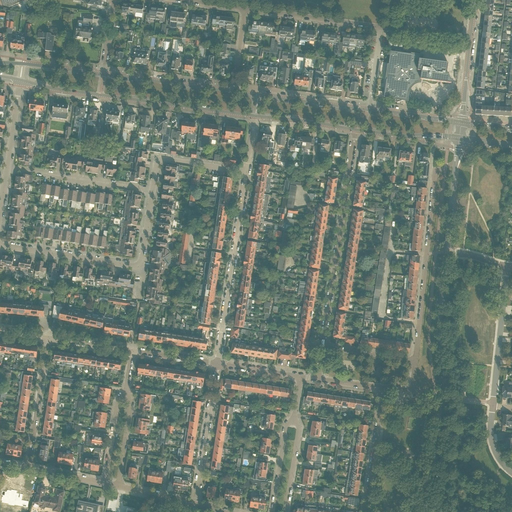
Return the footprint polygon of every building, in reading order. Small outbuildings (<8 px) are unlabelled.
[(122,8),(122,14),(128,15),(129,13),(130,5),(125,4),(122,3),(122,8)] [(129,13),(128,15),(132,15),(132,16),(135,16),(136,6),(130,5),(129,13)] [(136,6),(135,16),(135,17),(142,17),(143,7),(136,6)] [(148,8),(147,16),(149,16),(149,18),(156,19),(157,9),(150,8),(150,9),(148,8)] [(157,9),(156,19),(160,20),(159,22),(162,23),(164,10),(157,9)] [(170,24),(169,26),(176,27),(177,22),(177,21),(178,13),(171,13),(171,15),(170,17),(171,17),(170,24)] [(178,13),(177,22),(183,23),(182,26),(184,26),(184,23),(184,19),(185,19),(185,18),(185,17),(185,14),(178,13)] [(77,29),(76,29),(76,31),(77,31),(76,37),(81,38),(81,37),(91,38),(91,34),(94,34),(95,32),(92,31),(92,30),(92,29),(91,29),(91,24),(92,24),(93,16),(84,15),(83,22),(82,22),(82,28),(77,27),(77,29)] [(192,24),(198,25),(199,17),(193,16),(193,15),(192,15),(191,24),(192,25),(192,24)] [(199,17),(198,25),(205,26),(204,26),(205,26),(206,22),(207,20),(206,20),(207,15),(203,15),(203,17),(199,17)] [(212,28),(219,29),(220,17),(213,16),(212,28)] [(227,18),(225,29),(226,29),(226,30),(232,31),(234,19),(227,18)] [(252,27),(249,26),(248,32),(258,34),(258,33),(260,22),(253,21),(253,23),(252,23),(252,26),(252,27)] [(265,34),(265,33),(266,23),(264,23),(264,22),(260,21),(260,22),(258,33),(265,34)] [(265,34),(265,35),(272,36),(272,33),(273,29),(273,24),(266,23),(265,33),(265,34)] [(279,36),(286,37),(287,28),(284,28),(284,25),(280,25),(279,29),(280,29),(279,36)] [(287,28),(286,37),(293,38),(294,31),(295,31),(295,27),(291,26),(290,29),(287,28)] [(50,29),(50,34),(38,33),(37,38),(42,39),(42,41),(43,41),(44,42),(44,43),(46,43),(45,51),(52,52),(54,36),(56,36),(57,30),(50,29)] [(300,39),(300,41),(307,42),(307,40),(307,39),(308,31),(301,30),(301,35),(300,39)] [(307,40),(307,41),(314,42),(314,41),(314,39),(315,39),(315,38),(315,32),(308,31),(307,39),(307,40)] [(322,42),(328,43),(330,34),(323,33),(322,42)] [(338,55),(338,54),(339,42),(340,36),(337,36),(337,35),(330,34),(328,43),(335,44),(334,53),(335,54),(338,55)] [(338,55),(337,59),(340,60),(341,60),(342,55),(343,47),(349,48),(351,35),(344,34),(343,43),(339,42),(338,54),(338,55)] [(16,49),(17,49),(18,36),(15,36),(12,35),(10,48),(13,49),(16,49)] [(358,36),(351,35),(349,48),(354,48),(354,47),(356,47),(358,36)] [(365,37),(358,36),(356,47),(363,48),(365,37)] [(120,52),(120,49),(117,48),(116,52),(115,55),(116,55),(115,60),(119,61),(118,62),(121,62),(122,61),(123,52),(120,52)] [(133,63),(140,64),(141,50),(133,49),(132,57),(134,57),(133,63)] [(141,50),(140,64),(146,65),(147,59),(149,59),(150,51),(141,50)] [(384,96),(384,97),(394,99),(395,97),(396,98),(397,100),(397,102),(402,101),(408,99),(407,98),(407,96),(407,95),(407,93),(407,91),(408,89),(409,88),(410,86),(411,85),(413,83),(414,82),(416,82),(416,81),(417,80),(419,80),(420,80),(420,79),(421,80),(451,84),(448,73),(446,73),(448,63),(423,60),(421,60),(419,60),(420,54),(420,52),(403,50),(403,53),(394,52),(390,51),(389,59),(388,64),(388,65),(389,65),(389,66),(388,66),(388,67),(387,68),(387,69),(386,72),(386,74),(387,77),(387,78),(387,80),(386,79),(386,80),(384,96)] [(281,52),(280,59),(285,60),(287,60),(287,57),(293,57),(294,53),(291,53),(284,52),(281,52)] [(158,61),(157,66),(165,67),(166,62),(166,57),(166,56),(167,54),(163,54),(162,53),(159,53),(158,58),(158,61)] [(173,56),(172,60),(171,67),(171,69),(174,70),(174,69),(178,70),(178,67),(179,67),(180,57),(173,56)] [(202,69),(201,69),(201,71),(201,72),(212,73),(212,67),(213,57),(209,56),(208,62),(203,61),(202,69)] [(186,58),(185,65),(185,70),(186,71),(188,71),(188,70),(192,71),(193,59),(186,58)] [(220,62),(219,69),(220,69),(220,70),(219,74),(221,75),(222,75),(224,76),(224,75),(226,75),(227,66),(229,66),(230,62),(225,62),(220,62)] [(261,71),(260,75),(260,80),(263,80),(263,81),(265,81),(266,81),(268,66),(260,65),(259,71),(261,71)] [(245,78),(252,79),(253,73),(256,74),(257,66),(253,66),(253,69),(250,69),(250,68),(246,67),(245,78)] [(275,78),(277,68),(268,66),(266,81),(267,81),(269,82),(269,81),(272,82),(273,78),(275,78)] [(281,76),(280,81),(282,81),(282,83),(287,84),(287,82),(288,81),(287,81),(287,79),(290,80),(290,77),(288,77),(289,70),(282,69),(281,76)] [(313,71),(310,70),(309,73),(303,72),(303,77),(301,85),(304,86),(304,87),(306,87),(307,86),(308,86),(309,78),(312,79),(313,71)] [(315,71),(314,78),(315,78),(317,79),(316,82),(316,87),(322,88),(323,80),(324,75),(321,75),(321,72),(316,71),(315,71)] [(294,73),(293,77),(295,77),(295,80),(294,85),(297,85),(300,86),(300,85),(301,85),(303,77),(303,74),(294,73)] [(351,84),(351,87),(350,92),(357,93),(358,84),(359,84),(360,79),(354,79),(354,75),(349,74),(348,83),(351,84)] [(327,76),(326,81),(331,82),(331,85),(330,89),(335,90),(335,91),(337,91),(338,90),(341,91),(342,86),(343,82),(340,82),(341,77),(332,76),(332,77),(327,76)] [(475,115),(511,117),(511,101),(511,94),(500,93),(499,108),(494,107),(494,103),(484,102),(483,107),(481,107),(482,97),(482,95),(482,91),(476,90),(475,115)] [(33,110),(36,111),(37,102),(31,101),(29,113),(29,114),(32,114),(33,110)] [(37,102),(36,111),(35,117),(40,118),(40,116),(42,116),(43,102),(41,102),(41,101),(38,101),(38,102),(37,102)] [(53,109),(52,116),(59,117),(61,105),(53,104),(53,109)] [(61,105),(59,117),(67,118),(68,111),(68,106),(61,105)] [(83,126),(84,126),(85,127),(86,119),(83,119),(85,108),(77,107),(76,112),(76,113),(75,114),(76,115),(75,121),(75,122),(76,122),(76,123),(77,123),(78,123),(79,122),(83,122),(82,124),(82,125),(83,125),(83,126)] [(90,120),(93,121),(93,122),(94,122),(94,123),(95,123),(95,122),(96,122),(96,121),(97,116),(98,116),(98,113),(97,113),(98,110),(94,109),(94,111),(91,110),(90,120)] [(135,115),(131,114),(129,114),(128,114),(127,118),(126,117),(124,130),(133,131),(134,125),(135,115)] [(150,117),(143,116),(142,120),(141,121),(142,121),(140,121),(139,132),(145,133),(145,131),(149,132),(151,120),(149,120),(150,117)] [(156,121),(155,130),(158,130),(158,133),(163,134),(162,142),(168,143),(169,137),(165,136),(165,134),(166,127),(167,127),(167,125),(167,122),(168,120),(163,119),(164,118),(159,117),(159,118),(158,121),(156,121)] [(172,129),(171,140),(179,141),(179,137),(181,137),(181,135),(184,136),(184,135),(187,135),(189,123),(188,123),(188,122),(185,122),(185,123),(181,122),(180,127),(180,128),(182,128),(181,132),(179,132),(180,131),(174,131),(175,130),(172,129)] [(187,135),(187,139),(195,140),(196,133),(194,133),(194,131),(195,131),(195,128),(194,127),(195,124),(192,123),(189,122),(189,123),(187,135)] [(203,142),(209,143),(211,125),(205,124),(205,126),(203,126),(201,139),(203,139),(203,142)] [(211,125),(209,143),(211,143),(212,140),(216,141),(217,141),(218,141),(219,141),(219,140),(219,139),(219,138),(219,135),(217,135),(218,126),(211,125)] [(223,135),(222,143),(227,143),(228,140),(232,140),(233,128),(227,127),(226,132),(226,136),(223,135)] [(233,128),(232,140),(231,143),(232,143),(234,143),(238,144),(240,134),(242,134),(242,130),(233,128)] [(266,141),(264,141),(264,147),(269,148),(270,142),(271,142),(272,133),(272,134),(270,133),(268,133),(264,133),(264,132),(263,138),(266,138),(266,141)] [(22,136),(22,142),(32,144),(34,145),(35,145),(35,141),(38,142),(39,136),(28,134),(27,137),(23,137),(23,136),(22,136)] [(277,141),(277,142),(278,142),(277,145),(281,146),(281,150),(284,150),(285,140),(286,136),(280,135),(279,135),(278,141),(277,141)] [(287,144),(286,150),(294,151),(295,148),(301,149),(303,138),(296,137),(295,142),(294,142),(294,144),(295,145),(287,144)] [(303,138),(301,149),(310,150),(310,146),(310,145),(314,145),(314,142),(311,141),(311,139),(303,138)] [(320,148),(321,148),(321,150),(324,150),(324,151),(328,151),(329,141),(321,140),(320,148)] [(21,146),(21,149),(21,148),(27,149),(27,153),(33,154),(34,147),(34,145),(32,144),(22,142),(21,146)] [(334,153),(341,154),(341,147),(342,146),(342,144),(342,143),(335,142),(334,153)] [(362,146),(359,163),(364,163),(369,164),(370,158),(368,158),(369,152),(370,147),(369,147),(369,146),(366,145),(366,146),(365,146),(362,146)] [(131,157),(130,163),(133,163),(139,164),(140,158),(146,159),(146,160),(147,160),(148,153),(147,153),(146,153),(147,152),(136,150),(136,151),(135,151),(134,154),(134,157),(131,157)] [(406,152),(405,162),(404,165),(405,165),(405,166),(409,166),(411,166),(413,153),(406,152)] [(33,154),(27,153),(26,156),(20,155),(19,161),(22,161),(21,165),(28,166),(29,159),(32,160),(33,154)] [(48,156),(47,163),(50,163),(50,166),(49,166),(49,167),(56,168),(56,167),(56,163),(60,163),(61,155),(51,154),(51,156),(48,156)] [(423,176),(428,177),(429,163),(427,163),(428,154),(425,154),(421,154),(419,163),(424,163),(424,164),(423,176)] [(65,169),(71,170),(72,160),(69,159),(70,156),(63,155),(62,164),(66,164),(65,169)] [(72,160),(71,170),(77,171),(77,170),(76,170),(77,166),(81,166),(82,158),(76,157),(75,160),(72,160)] [(84,162),(83,163),(87,163),(86,167),(86,172),(85,172),(91,173),(93,163),(93,158),(84,157),(84,159),(84,162)] [(104,165),(104,170),(107,171),(106,175),(112,176),(113,176),(112,176),(113,173),(116,174),(116,172),(117,172),(117,168),(117,167),(110,166),(111,163),(111,159),(106,158),(106,157),(105,157),(105,162),(104,165)] [(93,163),(91,173),(97,174),(98,169),(101,170),(102,162),(96,161),(96,163),(93,163)] [(135,169),(134,173),(144,174),(145,168),(139,167),(139,164),(133,163),(132,169),(135,169)] [(130,181),(138,182),(138,183),(139,179),(143,180),(144,174),(134,173),(131,172),(130,178),(131,178),(130,181)] [(164,180),(171,181),(177,182),(179,173),(176,172),(172,172),(171,175),(165,174),(164,180)] [(16,177),(15,183),(25,184),(26,181),(31,182),(31,178),(29,177),(30,176),(22,174),(21,178),(17,177),(16,177)] [(163,189),(169,190),(173,191),(173,188),(176,188),(177,182),(171,181),(170,184),(164,184),(163,189)] [(256,184),(255,187),(265,189),(270,190),(271,184),(270,184),(266,183),(257,182),(256,184)] [(21,190),(20,193),(27,194),(29,194),(30,185),(25,184),(15,183),(14,189),(15,189),(21,190)] [(49,202),(51,186),(47,185),(47,184),(43,183),(40,201),(45,202),(46,195),(50,196),(49,202)] [(325,183),(324,189),(326,190),(336,191),(337,185),(327,183),(325,183)] [(54,196),(59,197),(60,189),(60,187),(56,187),(56,185),(51,185),(51,186),(49,202),(53,203),(54,196)] [(418,188),(418,190),(416,190),(416,188),(411,187),(411,195),(414,195),(426,196),(426,192),(427,192),(428,189),(427,189),(426,189),(418,188)] [(67,207),(68,201),(67,200),(69,191),(69,189),(65,189),(65,190),(60,189),(59,197),(58,199),(63,200),(62,206),(64,207),(66,207),(67,207)] [(74,208),(75,208),(78,191),(74,190),(74,191),(69,191),(67,200),(68,201),(72,201),(71,208),(73,208),(74,208)] [(161,199),(170,200),(171,200),(172,197),(175,198),(176,191),(173,191),(169,190),(169,194),(162,193),(161,199)] [(81,203),(85,203),(87,194),(86,193),(82,193),(82,191),(78,191),(75,208),(80,209),(81,203)] [(127,197),(127,200),(140,202),(141,196),(136,195),(137,192),(129,191),(128,197),(127,197)] [(94,205),(95,203),(94,203),(96,195),(95,195),(91,194),(91,193),(87,192),(86,193),(87,194),(85,203),(84,210),(89,210),(90,204),(94,205)] [(98,210),(102,210),(105,194),(105,193),(101,192),(101,194),(96,193),(95,195),(96,195),(94,203),(95,203),(99,203),(98,210)] [(14,195),(13,201),(25,203),(27,203),(27,200),(26,199),(27,194),(20,193),(20,196),(14,195)] [(105,194),(102,210),(102,211),(103,204),(108,205),(107,211),(111,212),(114,194),(110,194),(109,195),(105,194)] [(413,202),(417,202),(425,203),(426,199),(427,199),(427,196),(426,196),(414,195),(413,202)] [(124,209),(132,210),(133,207),(139,208),(140,202),(127,200),(126,200),(124,209)] [(163,203),(162,209),(168,210),(172,210),(175,210),(175,207),(176,201),(171,200),(170,200),(169,204),(163,203)] [(18,208),(18,211),(24,212),(25,203),(13,201),(12,207),(18,208)] [(316,211),(318,211),(327,213),(328,206),(317,204),(316,211)] [(122,215),(121,218),(124,218),(127,219),(137,220),(138,214),(132,213),(132,210),(124,209),(123,209),(122,215)] [(412,212),(412,216),(424,217),(424,213),(425,213),(426,210),(424,210),(416,209),(412,209),(411,212),(412,212)] [(160,218),(167,219),(170,219),(171,216),(174,217),(175,210),(172,210),(168,210),(168,213),(161,212),(160,218)] [(11,213),(10,219),(20,221),(20,218),(23,218),(24,212),(18,211),(17,214),(11,213)] [(315,211),(314,217),(315,217),(317,217),(326,219),(327,213),(321,212),(318,211),(316,211),(315,211)] [(411,223),(414,223),(423,224),(423,220),(425,220),(425,217),(424,217),(412,216),(411,216),(411,223)] [(121,227),(123,227),(130,228),(130,225),(136,226),(137,220),(127,219),(124,218),(123,224),(121,224),(121,227)] [(15,226),(15,229),(21,230),(22,224),(19,224),(20,221),(10,219),(9,225),(15,226)] [(159,227),(165,228),(172,229),(173,220),(170,219),(167,219),(166,222),(160,221),(159,227)] [(39,237),(43,238),(46,222),(45,226),(45,228),(40,228),(41,225),(41,221),(37,220),(34,238),(38,239),(39,237)] [(48,239),(52,239),(55,223),(54,226),(54,230),(49,229),(50,226),(50,223),(48,222),(46,222),(43,238),(43,239),(47,240),(48,239)] [(56,240),(61,241),(64,225),(63,225),(63,228),(62,231),(58,230),(59,228),(59,224),(55,223),(52,239),(52,241),(56,242),(56,240)] [(314,223),(313,229),(315,230),(325,231),(326,225),(316,223),(314,223)] [(65,241),(70,242),(72,232),(67,232),(68,229),(68,225),(64,225),(61,241),(61,242),(65,243),(65,241)] [(79,245),(79,244),(81,227),(77,227),(76,230),(72,229),(72,232),(70,242),(75,243),(75,244),(79,245)] [(88,246),(88,245),(90,229),(86,228),(85,235),(81,234),(82,227),(81,227),(79,244),(84,244),(83,246),(88,246)] [(121,230),(120,236),(124,237),(135,238),(135,232),(135,233),(129,232),(130,228),(123,227),(122,231),(121,230)] [(158,237),(164,238),(168,238),(168,235),(171,235),(172,229),(165,228),(165,232),(158,231),(158,237)] [(8,231),(7,238),(10,238),(11,238),(11,239),(12,239),(13,239),(13,238),(17,239),(18,236),(20,236),(21,231),(21,230),(15,229),(14,233),(8,232),(8,231)] [(97,248),(97,246),(99,230),(95,229),(94,233),(94,236),(89,235),(90,232),(91,229),(90,229),(88,245),(93,246),(92,247),(97,248)] [(97,246),(102,247),(101,248),(106,249),(108,231),(104,231),(103,237),(98,237),(99,230),(97,246)] [(120,236),(118,245),(120,245),(127,246),(127,243),(133,244),(134,244),(135,238),(124,237),(120,236)] [(156,246),(163,247),(163,248),(169,249),(173,249),(172,243),(171,243),(171,241),(171,239),(168,238),(164,238),(163,241),(157,240),(156,246)] [(421,245),(412,244),(411,251),(419,252),(420,252),(420,248),(422,248),(422,245),(421,245)] [(116,245),(115,250),(118,250),(119,251),(122,252),(122,255),(125,256),(126,256),(126,257),(127,257),(128,256),(131,257),(132,257),(133,250),(132,250),(132,251),(126,250),(127,246),(120,245),(118,245),(116,245)] [(153,251),(152,257),(170,260),(171,256),(167,250),(160,249),(160,252),(154,251),(153,251)] [(307,254),(306,260),(310,261),(311,261),(320,262),(321,256),(311,254),(307,254)] [(407,256),(406,263),(410,263),(414,263),(419,264),(419,260),(420,260),(421,257),(419,257),(411,256),(407,256)] [(6,270),(15,271),(16,265),(12,264),(13,258),(14,258),(8,257),(6,267),(6,270)] [(158,264),(157,267),(164,268),(167,268),(167,266),(170,264),(170,260),(152,257),(151,263),(152,263),(158,264)] [(16,265),(15,271),(18,272),(18,274),(23,275),(24,273),(26,260),(20,259),(19,265),(16,265)] [(32,261),(26,260),(24,273),(29,273),(29,276),(32,277),(34,266),(31,265),(31,261),(32,261)] [(38,261),(36,271),(35,271),(35,275),(39,276),(38,278),(45,279),(47,266),(43,266),(44,262),(38,261)] [(50,263),(48,273),(48,277),(49,278),(51,278),(51,277),(57,278),(59,268),(55,267),(56,264),(50,263)] [(62,265),(61,270),(60,275),(64,276),(63,279),(69,280),(71,270),(67,269),(68,266),(62,265)] [(74,267),(73,272),(73,277),(76,278),(75,281),(82,281),(83,272),(80,271),(80,268),(74,267)] [(151,269),(150,275),(160,277),(160,274),(163,274),(164,268),(157,267),(157,270),(151,269)] [(85,279),(84,281),(88,282),(87,285),(93,286),(95,279),(95,274),(92,273),(92,270),(86,269),(86,274),(85,279)] [(305,269),(304,276),(308,276),(317,278),(318,271),(313,271),(307,270),(305,269)] [(96,284),(105,285),(107,272),(101,271),(101,272),(102,272),(101,278),(97,277),(96,284)] [(105,285),(114,286),(115,280),(112,279),(113,273),(107,272),(105,285)] [(114,286),(124,288),(126,275),(119,274),(120,274),(119,280),(115,280),(114,286)] [(126,275),(124,288),(133,289),(134,283),(130,282),(131,276),(132,276),(126,275)] [(155,282),(155,285),(161,286),(162,280),(159,280),(160,277),(150,275),(149,281),(155,282)] [(300,281),(299,288),(303,288),(304,288),(315,290),(316,284),(307,283),(304,282),(300,281)] [(148,287),(147,293),(157,295),(157,292),(160,292),(161,286),(155,285),(154,288),(148,288),(148,287)] [(403,290),(402,297),(415,299),(415,295),(417,295),(417,292),(416,292),(411,291),(407,291),(403,290)] [(146,299),(152,300),(152,303),(157,304),(158,304),(159,301),(162,302),(162,299),(163,296),(157,295),(155,295),(147,293),(146,299)] [(314,296),(305,295),(303,295),(302,294),(301,301),(304,301),(313,303),(314,296)] [(402,297),(402,304),(406,305),(407,305),(414,306),(415,302),(416,302),(416,299),(415,299),(402,297)] [(349,303),(339,302),(338,309),(348,310),(349,303)] [(38,307),(37,316),(43,317),(43,315),(47,315),(47,316),(48,316),(49,305),(48,305),(40,305),(40,304),(40,307),(38,307)] [(402,304),(401,311),(405,312),(414,313),(414,309),(415,309),(415,306),(414,306),(406,305),(402,304)] [(52,316),(52,318),(55,318),(56,316),(59,317),(59,319),(65,321),(67,311),(61,310),(62,308),(54,306),(53,311),(52,316)] [(299,309),(298,313),(312,315),(313,309),(303,307),(300,307),(299,309)] [(67,311),(65,321),(71,322),(73,313),(74,309),(68,308),(67,311)] [(71,322),(77,323),(79,314),(80,310),(74,309),(73,313),(71,322)] [(86,310),(85,315),(83,325),(89,326),(92,314),(92,311),(86,310)] [(414,313),(405,312),(404,319),(412,320),(413,320),(413,316),(414,316),(415,313),(414,313)] [(297,319),(301,320),(311,321),(312,315),(298,313),(297,319)] [(98,315),(92,314),(89,326),(95,327),(98,315)] [(103,323),(104,318),(104,316),(98,315),(95,327),(102,328),(103,323)] [(104,318),(103,323),(102,328),(105,329),(104,333),(111,334),(112,324),(113,321),(113,320),(104,318)] [(335,319),(333,331),(343,333),(345,320),(335,319)] [(119,322),(117,334),(123,335),(123,336),(124,326),(125,323),(125,321),(119,320),(119,322)] [(146,331),(146,329),(140,329),(141,326),(138,325),(137,328),(136,333),(139,334),(139,339),(140,340),(141,340),(142,340),(144,340),(146,331)] [(295,336),(295,338),(308,340),(309,334),(300,332),(295,331),(295,335),(295,336)] [(367,347),(368,338),(369,333),(362,332),(360,346),(364,346),(367,347)] [(201,339),(200,349),(202,349),(203,350),(204,350),(205,349),(206,348),(207,348),(207,346),(206,346),(206,345),(207,345),(208,345),(208,344),(209,344),(209,343),(209,342),(209,341),(208,341),(207,341),(207,340),(204,340),(204,338),(202,337),(201,339)] [(388,350),(389,341),(390,338),(383,337),(382,340),(381,349),(388,350)] [(233,344),(231,353),(238,354),(239,345),(240,339),(237,339),(234,338),(233,344)] [(294,342),(294,344),(307,346),(308,340),(295,338),(294,338),(294,342)] [(367,347),(371,347),(374,348),(375,339),(368,338),(367,347)] [(374,348),(378,348),(381,349),(382,340),(375,339),(374,348)] [(395,351),(399,352),(402,352),(403,344),(404,339),(403,339),(402,339),(397,339),(396,342),(395,351)] [(403,344),(402,352),(406,353),(409,353),(410,345),(411,341),(404,340),(403,344)] [(388,350),(392,350),(395,351),(396,342),(389,341),(388,350)] [(239,345),(238,354),(244,355),(246,346),(246,342),(244,342),(243,345),(239,345)] [(252,347),(250,356),(256,357),(258,348),(258,345),(258,343),(252,342),(252,347)] [(11,356),(12,354),(13,345),(12,345),(12,344),(10,344),(9,345),(7,344),(5,356),(5,357),(8,358),(8,356),(11,356)] [(294,350),(297,351),(306,352),(307,346),(294,344),(293,348),(295,348),(294,350)] [(258,348),(256,357),(263,358),(264,349),(264,346),(261,346),(258,345),(258,348)] [(20,355),(24,356),(25,347),(24,347),(24,346),(22,346),(22,347),(19,346),(17,359),(19,359),(20,355)] [(264,349),(263,358),(269,359),(270,350),(271,347),(264,346),(264,349)] [(24,356),(23,359),(29,360),(31,348),(29,348),(28,347),(26,347),(25,347),(24,356)] [(29,360),(29,361),(32,361),(32,360),(36,360),(36,358),(36,357),(37,357),(37,354),(37,348),(31,347),(31,348),(29,360)] [(56,365),(59,365),(61,353),(55,352),(54,356),(53,359),(54,359),(54,360),(57,361),(56,365)] [(77,368),(83,369),(85,356),(79,355),(78,364),(77,368)] [(85,356),(83,369),(86,369),(87,366),(90,366),(91,357),(85,356)] [(93,367),(96,367),(98,358),(91,357),(90,366),(89,370),(92,370),(93,367)] [(343,369),(356,370),(357,361),(344,361),(343,369)] [(140,374),(144,375),(145,365),(145,366),(139,365),(137,377),(140,378),(140,374)] [(20,382),(23,382),(31,384),(32,377),(29,376),(30,373),(22,372),(20,382)] [(51,380),(50,387),(58,388),(59,382),(75,384),(75,380),(56,377),(55,380),(51,380)] [(223,388),(231,389),(233,381),(222,379),(220,390),(222,390),(223,388)] [(231,389),(238,390),(240,382),(233,381),(231,389)] [(19,389),(20,389),(30,390),(31,384),(23,382),(20,382),(19,382),(19,389)] [(245,395),(245,391),(246,383),(240,382),(238,390),(238,393),(245,395)] [(507,398),(511,398),(511,385),(511,386),(508,386),(508,383),(504,382),(502,400),(506,401),(507,398)] [(245,391),(245,394),(252,395),(252,392),(252,390),(253,384),(246,383),(245,391)] [(252,392),(259,393),(260,385),(253,384),(252,392)] [(259,393),(266,394),(267,386),(260,385),(259,393)] [(95,386),(95,389),(96,390),(96,391),(97,391),(99,392),(99,395),(109,397),(109,396),(110,390),(105,389),(101,389),(101,387),(95,386)] [(266,394),(273,395),(274,387),(267,386),(266,394)] [(50,387),(49,394),(57,395),(58,388),(50,387)] [(273,395),(280,397),(281,388),(274,387),(273,395)] [(281,388),(280,397),(291,398),(292,390),(281,388)] [(19,396),(21,396),(29,398),(30,390),(20,389),(19,389),(19,390),(19,391),(18,392),(18,393),(18,394),(18,395),(19,396)] [(308,392),(307,396),(307,398),(303,397),(302,403),(309,404),(310,401),(313,401),(315,393),(308,392)] [(313,401),(313,405),(320,406),(320,402),(322,394),(315,393),(313,401)] [(49,394),(48,400),(56,402),(57,395),(49,394)] [(322,394),(320,402),(327,404),(328,395),(322,394)] [(109,397),(99,395),(98,398),(94,399),(93,404),(98,405),(98,402),(108,404),(109,397)] [(141,395),(140,402),(150,403),(150,400),(153,400),(153,397),(146,396),(141,395)] [(331,404),(334,405),(335,396),(328,395),(327,404),(328,404),(327,407),(330,407),(331,404)] [(17,396),(16,403),(20,403),(21,403),(28,404),(29,398),(21,396),(19,396),(17,396)] [(334,408),(341,409),(342,398),(335,396),(334,405),(335,405),(334,408)] [(341,409),(340,411),(347,412),(347,410),(348,407),(349,399),(342,398),(341,409)] [(349,399),(348,407),(349,407),(352,407),(355,408),(356,400),(349,399)] [(48,400),(47,407),(55,409),(56,402),(48,400)] [(356,400),(355,408),(354,411),(361,412),(362,409),(363,401),(356,400)] [(193,401),(192,408),(200,409),(201,403),(193,401)] [(370,402),(363,401),(362,409),(369,410),(370,402)] [(140,402),(139,409),(144,409),(148,410),(148,412),(153,412),(154,408),(152,407),(153,404),(155,404),(150,403),(140,402)] [(20,403),(19,410),(27,411),(28,404),(20,403)] [(220,406),(219,413),(232,415),(233,411),(232,411),(232,408),(220,406)] [(47,407),(46,414),(54,416),(55,409),(47,407)] [(188,408),(187,415),(191,415),(199,417),(200,409),(192,408),(188,408)] [(261,411),(261,414),(264,414),(266,414),(265,422),(274,423),(275,415),(273,415),(273,411),(262,409),(261,411)] [(19,410),(18,417),(26,418),(27,411),(19,410)] [(92,419),(95,419),(106,421),(107,414),(102,413),(93,412),(92,419)] [(219,413),(218,420),(226,421),(231,422),(232,415),(219,413)] [(46,414),(45,421),(53,423),(54,419),(56,420),(57,419),(57,416),(54,416),(46,414)] [(137,419),(136,426),(146,427),(150,428),(152,428),(153,420),(154,416),(147,415),(146,420),(142,420),(137,419)] [(186,421),(189,422),(198,423),(199,417),(191,415),(187,415),(186,421)] [(506,426),(507,426),(508,426),(509,424),(511,424),(511,416),(503,415),(502,425),(506,426)] [(18,417),(17,424),(25,425),(26,418),(18,417)] [(106,421),(95,419),(95,423),(92,423),(92,426),(99,427),(104,428),(106,421)] [(218,420),(217,427),(225,428),(226,421),(218,420)] [(45,421),(44,428),(52,430),(52,429),(56,430),(57,423),(53,423),(45,421)] [(262,421),(260,421),(261,425),(264,426),(263,430),(267,430),(266,432),(267,432),(272,433),(272,431),(274,423),(265,422),(262,421)] [(312,421),(311,429),(320,430),(325,431),(326,422),(323,422),(323,424),(321,423),(321,422),(317,422),(312,421)] [(189,422),(188,429),(197,430),(198,423),(189,422)] [(25,425),(17,424),(16,431),(24,432),(25,425)] [(136,426),(135,433),(139,433),(142,434),(141,436),(139,436),(139,439),(144,439),(144,437),(146,437),(149,437),(150,428),(146,427),(136,426)] [(224,435),(228,435),(229,429),(225,428),(217,427),(216,433),(224,435)] [(186,428),(185,435),(196,437),(197,430),(188,429),(186,428)] [(320,430),(311,429),(310,437),(319,438),(320,430)] [(358,432),(353,431),(352,438),(353,438),(366,440),(367,433),(358,432)] [(216,433),(215,440),(223,442),(227,442),(228,435),(224,435),(216,433)] [(88,435),(86,445),(92,446),(93,443),(96,444),(99,444),(101,445),(101,444),(102,444),(103,437),(98,436),(91,435),(88,435)] [(185,435),(184,442),(194,444),(196,437),(185,435)] [(263,438),(261,446),(270,447),(271,439),(263,438)] [(353,438),(352,445),(365,447),(366,440),(353,438)] [(39,460),(46,461),(50,440),(42,439),(42,442),(47,443),(47,446),(41,446),(39,460)] [(215,440),(214,447),(222,449),(223,442),(215,440)] [(6,454),(13,456),(15,446),(11,445),(12,443),(9,442),(8,445),(6,454)] [(140,453),(147,454),(148,448),(149,444),(134,442),(133,449),(140,450),(140,453)] [(181,449),(185,450),(193,451),(194,444),(184,442),(182,442),(181,449)] [(15,446),(13,456),(20,457),(22,447),(22,444),(19,444),(19,446),(15,446)] [(309,445),(307,453),(316,454),(317,446),(309,445)] [(352,445),(351,452),(364,454),(365,447),(352,445)] [(270,447),(261,446),(260,454),(269,455),(270,447)] [(214,447),(213,454),(221,455),(224,456),(225,449),(222,449),(214,447)] [(178,449),(178,452),(181,453),(180,456),(184,457),(192,458),(193,451),(185,450),(181,449),(178,449)] [(57,450),(56,454),(59,455),(58,458),(58,463),(65,464),(66,454),(63,454),(63,451),(57,450)] [(66,454),(65,464),(72,465),(73,455),(73,453),(70,452),(70,455),(66,454)] [(351,452),(350,459),(351,459),(362,461),(364,454),(351,452)] [(307,453),(306,461),(311,462),(315,462),(319,463),(320,455),(316,454),(307,453)] [(213,454),(212,461),(220,462),(221,455),(213,454)] [(84,456),(83,460),(86,461),(85,464),(84,469),(91,470),(93,460),(93,457),(84,456)] [(93,460),(91,470),(98,471),(100,461),(99,461),(100,458),(97,458),(93,457),(93,460)] [(192,458),(184,457),(183,464),(191,465),(192,458)] [(259,463),(258,470),(266,471),(268,460),(256,458),(256,462),(259,463)] [(351,459),(350,466),(361,468),(362,461),(351,459)] [(220,462),(212,461),(211,468),(216,469),(215,471),(222,472),(222,468),(221,466),(220,466),(220,462)] [(128,478),(136,479),(138,465),(130,464),(128,478)] [(350,466),(349,473),(360,475),(361,468),(350,466)] [(148,476),(148,481),(154,482),(156,473),(152,472),(153,469),(150,469),(149,471),(149,474),(148,476)] [(305,469),(304,477),(312,478),(316,479),(317,479),(318,471),(315,471),(314,470),(310,470),(305,469)] [(156,472),(154,482),(161,483),(163,471),(156,470),(156,472)] [(253,475),(253,479),(256,480),(257,480),(258,480),(259,480),(259,481),(260,481),(261,481),(262,481),(263,481),(264,481),(265,481),(265,480),(266,471),(258,470),(257,476),(253,475)] [(349,473),(348,480),(359,482),(360,475),(349,473)] [(173,489),(180,490),(182,480),(178,479),(178,477),(175,476),(173,489)] [(182,480),(180,490),(187,491),(188,483),(190,483),(192,483),(193,480),(190,480),(190,478),(182,476),(182,480)] [(312,478),(304,477),(303,485),(311,486),(312,482),(316,482),(316,479),(312,478)] [(347,480),(346,487),(358,489),(359,482),(348,480),(347,480)] [(251,481),(251,486),(260,487),(260,489),(267,490),(268,484),(261,483),(251,481)] [(212,487),(212,485),(209,485),(207,497),(214,498),(216,488),(212,487)] [(45,488),(38,487),(36,499),(34,503),(40,506),(40,507),(41,507),(41,508),(44,509),(46,507),(47,506),(55,507),(54,511),(60,511),(64,491),(57,490),(55,499),(44,496),(45,488)] [(225,500),(232,501),(234,489),(225,487),(224,491),(226,492),(225,500)] [(346,487),(345,495),(349,496),(349,495),(352,495),(357,496),(358,489),(346,487)] [(3,496),(1,504),(9,505),(8,507),(17,508),(17,507),(23,508),(24,502),(22,501),(23,495),(16,494),(17,491),(7,489),(6,493),(5,492),(4,497),(3,496)] [(234,489),(232,501),(238,502),(240,494),(242,494),(242,490),(234,489)] [(250,507),(257,508),(259,498),(255,498),(255,495),(252,495),(251,502),(250,507)] [(259,498),(257,508),(264,510),(265,499),(265,500),(266,497),(263,496),(262,499),(259,498)] [(355,498),(348,497),(347,500),(347,505),(354,506),(355,498)]
